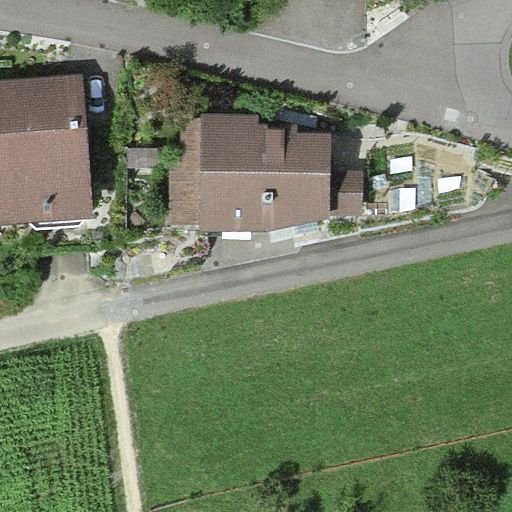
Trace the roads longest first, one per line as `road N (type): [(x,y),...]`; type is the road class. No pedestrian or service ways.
road 1 (residential): [(446,106),(0,4)]
road 2 (residential): [(511,0),(456,56),(446,106)]
